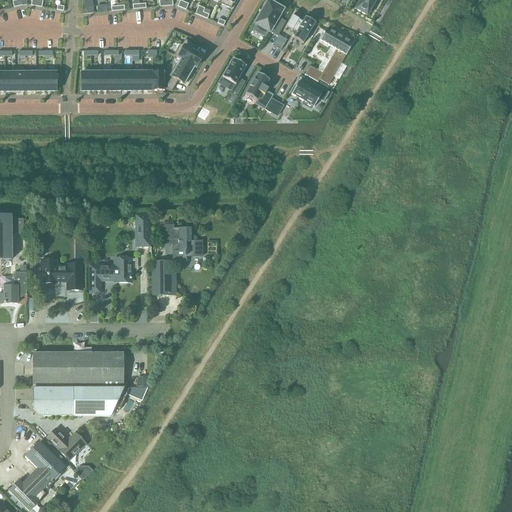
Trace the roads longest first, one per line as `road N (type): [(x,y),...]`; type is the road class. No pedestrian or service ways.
road 1 (residential): [(229,42),(191,107),(0,109)]
road 2 (unclassified): [(6,331),(167,330)]
road 3 (track): [(511,395),(484,511)]
